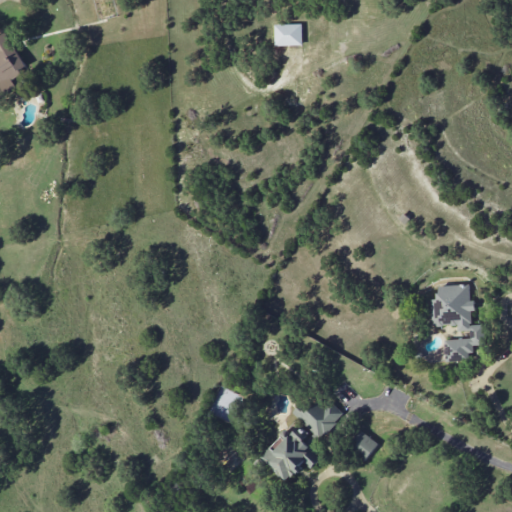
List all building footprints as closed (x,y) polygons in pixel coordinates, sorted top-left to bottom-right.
[(302,45),(301,23),(275,24),(275,45),(302,45)] [(0,97),(17,88),(11,77),(27,68),(7,32),(0,35),(0,97)] [(432,326),(458,324),(458,332),(469,331),(470,338),(447,339),(448,361),(472,359),(471,345),(483,345),(482,324),(472,324),(471,311),(475,311),(475,300),(470,300),(469,283),(437,285),(438,299),(431,299),(432,326)] [(229,423),(242,395),(220,385),(208,413),(229,423)] [(260,455),(285,482),(306,463),(311,468),(322,458),(311,446),(345,415),(333,403),(326,409),(316,399),(310,405),(305,399),(291,412),(297,419),(260,455)] [(366,460),(378,443),(359,429),(347,446),(366,460)]
